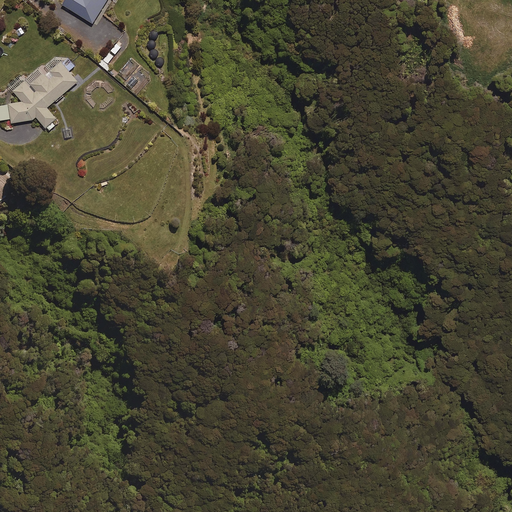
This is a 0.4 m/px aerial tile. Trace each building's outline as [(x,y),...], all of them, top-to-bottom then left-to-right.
[(64,0),(62,3),(93,22),(106,0),(64,0)] [(121,46),(117,42),(110,51),(114,55),(121,46)] [(114,55),(110,52),(100,63),(108,70),(111,66),(107,63),(114,55)] [(75,65),(66,55),(58,55),(47,66),(41,65),(13,89),(23,100),(9,102),(12,120),(32,119),(36,115),(49,130),(60,121),(47,107),(78,80),(69,70),(75,65)] [(11,185),(4,175),(0,177),(0,200),(6,196),(2,191),(11,185)]
